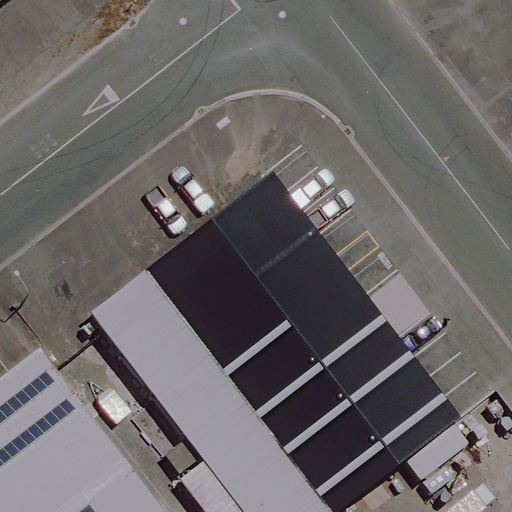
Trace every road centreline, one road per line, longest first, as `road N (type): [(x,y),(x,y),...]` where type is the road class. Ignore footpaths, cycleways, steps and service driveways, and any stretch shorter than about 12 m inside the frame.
road 1 (unclassified): [(254,0),(0,195)]
road 2 (unclassified): [(511,252),(317,0)]
